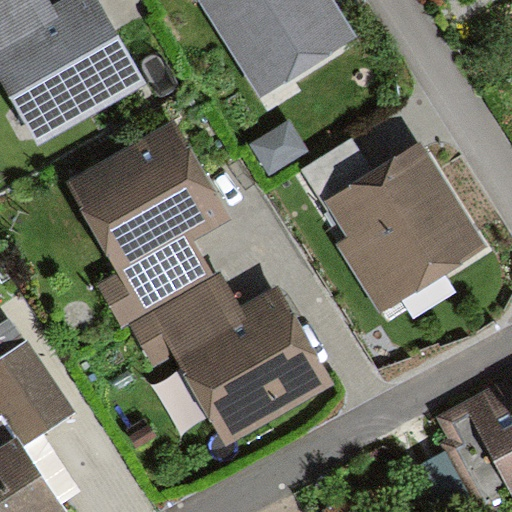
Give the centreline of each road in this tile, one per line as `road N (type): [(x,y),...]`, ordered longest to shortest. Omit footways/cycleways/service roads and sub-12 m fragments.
road 1 (residential): [(203,511),(511,342)]
road 2 (residential): [(388,0),(511,189)]
